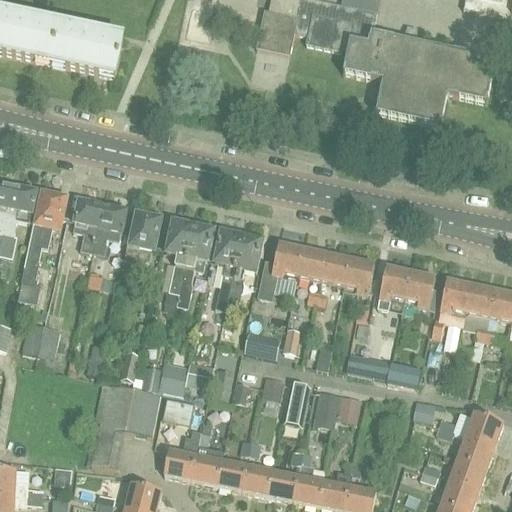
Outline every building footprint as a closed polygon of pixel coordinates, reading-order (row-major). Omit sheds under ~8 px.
[(487,109),(494,76),(476,73),(478,62),(467,60),(454,57),(453,60),(414,52),(417,37),(405,34),(402,49),(394,47),(395,44),(373,39),(377,17),(343,10),(340,10),(301,1),(301,0),(273,0),(269,18),(265,17),(260,39),(257,53),(290,60),(295,38),(307,41),(305,50),(341,58),(342,51),(349,53),(343,79),(383,87),(376,118),(440,132),(447,101),(487,109)] [(342,0),(340,10),(343,10),(377,17),(380,0),(342,0)] [(511,0),(466,0),(464,14),(511,24),(511,0)] [(0,58),(51,68),(59,29),(0,16),(0,58)] [(59,29),(51,68),(115,82),(123,42),(59,29)] [(0,248),(12,192),(0,189),(0,248)] [(32,218),(36,197),(12,192),(0,248),(0,260),(9,262),(17,225),(29,227),(31,217),(32,218)] [(60,235),(66,203),(43,198),(36,229),(33,228),(21,287),(33,289),(41,252),(48,253),(52,233),(60,235)] [(93,258),(103,211),(80,206),(75,227),(76,227),(74,236),(85,239),(81,256),(93,258)] [(122,237),(126,216),(103,211),(93,258),(105,261),(108,244),(120,246),(122,237)] [(151,269),(161,224),(136,219),(130,249),(128,249),(122,275),(134,277),(136,266),(151,269)] [(178,300),(182,284),(193,231),(173,226),(167,257),(177,259),(169,298),(178,300)] [(214,235),(193,231),(182,284),(178,300),(176,312),(187,314),(191,293),(191,286),(196,263),(207,265),(214,235)] [(226,317),(242,241),(221,237),(215,268),(226,270),(224,280),(223,280),(220,295),(218,300),(215,315),(226,317)] [(255,276),(262,245),(242,241),(226,317),(237,319),(240,302),(240,298),(243,285),(242,284),(244,274),(255,276)] [(298,282),(304,254),(279,249),(275,268),(266,266),(258,303),(272,306),(277,282),(297,286),(298,282)] [(321,286),(327,259),(304,254),(298,282),(321,286)] [(344,292),(350,264),(327,259),(321,286),(344,292)] [(368,301),(375,269),(350,264),(344,292),(343,296),(368,301)] [(404,309),(411,277),(386,272),(378,311),(389,314),(390,306),(404,309)] [(428,314),(435,283),(411,277),(404,309),(428,314)] [(465,322),(466,318),(472,290),(447,285),(440,317),(465,322)] [(22,288),(18,304),(36,308),(40,291),(34,290),(33,289),(21,287),(20,288),(22,288)] [(489,323),(495,295),(472,290),(466,318),(489,323)] [(511,327),(511,298),(495,295),(489,323),(511,327)] [(316,310),(318,299),(310,297),(308,309),(316,310)] [(318,299),(316,310),(324,312),(326,300),(318,299)] [(364,329),(368,309),(360,308),(356,327),(364,329)] [(439,345),(443,326),(435,324),(431,344),(439,345)] [(44,331),(30,328),(24,358),(38,360),(44,331)] [(358,328),(355,340),(365,342),(368,330),(358,328)] [(10,332),(0,329),(0,354),(6,355),(10,332)] [(61,334),(44,331),(38,360),(56,364),(61,334)] [(487,334),(479,332),(476,344),(484,345),(487,334)] [(295,359),(300,337),(288,334),(284,357),(295,359)] [(494,335),(487,334),(484,345),(492,347),(494,335)] [(280,344),(249,338),(245,358),(265,362),(276,364),(279,354),(280,344)] [(333,348),(323,346),(318,374),(327,376),(333,348)] [(105,353),(91,351),(86,378),(99,381),(105,353)] [(140,361),(126,358),(121,386),(134,388),(140,361)] [(352,361),(348,377),(388,385),(391,369),(352,361)] [(189,367),(187,373),(184,389),(209,394),(213,372),(189,367)] [(416,372),(397,368),(393,388),(412,391),(416,372)] [(164,369),(163,376),(159,395),(182,399),(184,389),(187,373),(164,369)] [(163,376),(148,373),(144,393),(159,396),(159,395),(163,376)] [(237,378),(220,375),(214,402),(231,406),(237,378)] [(286,388),(268,385),(265,402),(282,406),(286,388)] [(251,391),(239,389),(236,407),(248,409),(251,391)] [(309,393),(291,389),(283,428),(302,431),(309,396),(309,393)] [(107,390),(91,470),(116,473),(123,438),(135,440),(135,439),(152,442),(160,401),(107,390)] [(344,403),(322,398),(316,429),(337,434),(339,424),(344,403)] [(365,407),(344,403),(339,424),(361,429),(365,407)] [(192,410),(166,405),(162,424),(188,430),(192,410)] [(417,406),(415,419),(434,423),(436,409),(417,406)] [(465,443),(495,453),(504,429),(474,418),(465,443)] [(439,433),(454,438),(457,431),(442,426),(439,433)] [(202,438),(192,487),(193,487),(218,492),(223,466),(225,457),(208,453),(212,432),(203,430),(202,438)] [(451,446),(454,438),(439,433),(437,440),(451,446)] [(184,459),(169,456),(164,481),(192,487),(202,438),(194,436),(192,444),(187,443),(184,459)] [(487,476),(495,453),(465,443),(457,465),(487,476)] [(250,462),(253,448),(245,447),(242,460),(250,462)] [(253,448),(250,462),(258,463),(261,450),(253,448)] [(294,507),(303,458),(295,456),(292,470),(301,471),(298,482),(273,477),(268,502),(294,507)] [(318,511),(319,511),(324,487),(311,484),(313,473),(309,472),(312,460),(303,458),(294,507),(318,511)] [(479,499),(487,476),(457,465),(449,488),(479,499)] [(243,497),(248,472),(223,466),(218,492),(243,497)] [(352,481),(354,468),(347,467),(344,479),(338,478),(336,489),(324,487),(319,511),(345,511),(350,492),(349,492),(352,481)] [(354,468),(352,481),(360,483),(362,470),(354,468)] [(423,478),(438,483),(441,476),(426,470),(423,478)] [(268,502),(273,477),(248,472),(243,497),(268,502)] [(56,474),(55,491),(68,491),(71,475),(56,474)] [(27,490),(15,490),(16,476),(0,475),(0,500),(15,501),(27,502),(42,502),(43,495),(27,494),(27,490)] [(435,491),(438,483),(423,478),(420,485),(435,491)] [(445,511),(473,511),(479,499),(449,488),(441,510),(445,511)] [(125,511),(158,511),(162,497),(131,489),(125,511)] [(350,492),(345,511),(373,511),(376,497),(350,492)] [(98,507),(113,511),(115,503),(100,499),(98,507)] [(15,501),(0,500),(0,511),(14,511),(24,511),(26,511),(27,510),(42,510),(42,502),(27,502),(15,501)]
